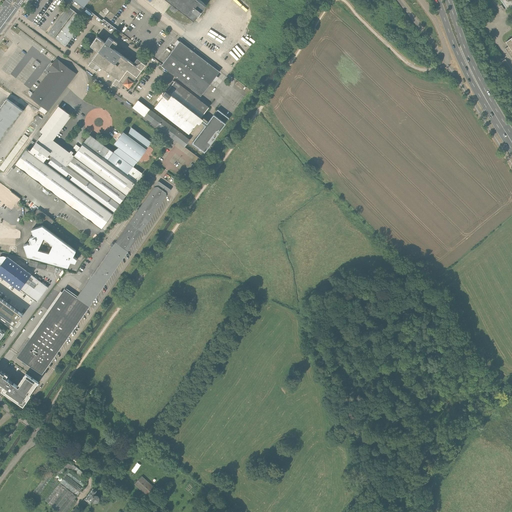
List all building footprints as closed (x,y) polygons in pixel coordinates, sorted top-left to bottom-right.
[(207,5),(199,0),(168,0),(173,4),(170,8),(173,9),(175,11),(178,7),(195,20),(207,5)] [(68,7),(48,33),(66,46),(75,34),(71,31),(81,17),(68,7)] [(97,36),(90,45),(98,51),(91,61),(88,65),(93,68),(93,67),(97,70),(100,66),(114,76),(117,78),(113,83),(116,86),(117,85),(120,87),(124,82),(129,86),(143,68),(146,64),(138,58),(134,64),(113,48),(117,43),(109,37),(105,42),(104,41),(97,36)] [(162,65),(161,66),(201,96),(220,71),(180,41),(162,65)] [(48,75),(30,98),(42,107),(39,111),(45,114),(76,74),(56,58),(52,64),(50,62),(49,65),(43,72),(48,75)] [(208,106),(174,80),(164,92),(162,95),(163,97),(155,108),(189,134),(198,123),(200,125),(201,123),(203,121),(199,118),(208,106)] [(0,142),(23,111),(7,99),(0,107),(0,142)] [(138,101),(133,107),(173,139),(201,160),(206,153),(193,143),(138,101)] [(27,148),(15,164),(101,228),(142,173),(133,167),(127,175),(107,160),(84,143),(74,155),(72,154),(74,152),(71,150),(69,152),(53,140),(71,115),(59,106),(40,131),(40,130),(36,135),(40,138),(35,144),(32,141),(30,144),(27,149),(27,148)] [(206,126),(193,143),(206,153),(231,120),(218,110),(207,124),(205,122),(203,121),(201,123),(203,124),(206,126)] [(43,119),(37,115),(32,122),(32,123),(31,125),(35,129),(43,119)] [(113,152),(107,160),(127,175),(133,167),(151,143),(131,127),(128,135),(123,131),(121,135),(119,138),(116,141),(114,144),(119,147),(113,152)] [(28,138),(24,134),(0,167),(0,169),(3,172),(28,138)] [(90,134),(84,143),(107,160),(113,152),(94,138),(92,136),(90,134)] [(30,338),(17,357),(42,374),(51,361),(167,196),(166,195),(168,194),(170,190),(170,189),(159,181),(158,181),(155,186),(155,187),(154,187),(141,206),(77,297),(65,289),(60,295),(58,294),(28,337),(30,338)] [(6,201),(5,200),(11,191),(3,185),(1,188),(0,186),(0,205),(1,206),(2,206),(3,207),(4,206),(6,205),(6,204),(7,203),(6,202),(6,201)] [(37,209),(34,214),(51,227),(55,222),(37,209)] [(30,236),(31,241),(29,242),(29,241),(24,242),(28,253),(68,264),(71,259),(76,260),(77,257),(73,254),(77,248),(43,223),(32,227),(34,231),(35,233),(31,235),(30,236)] [(23,237),(16,237),(17,230),(0,228),(0,238),(16,239),(17,240),(19,241),(21,241),(23,240),(23,237)] [(0,274),(37,302),(48,287),(7,257),(0,266),(0,274)] [(0,289),(0,308),(14,318),(23,306),(13,299),(11,302),(6,299),(9,295),(0,289)] [(0,384),(1,385),(2,384),(5,386),(2,390),(23,406),(31,395),(30,394),(39,382),(26,373),(18,385),(6,377),(8,374),(0,368),(0,384)] [(55,465),(34,491),(60,511),(67,511),(76,500),(74,499),(87,483),(81,479),(85,474),(66,459),(59,468),(55,465)] [(137,475),(145,461),(141,459),(133,472),(137,475)] [(145,475),(138,483),(153,497),(160,489),(145,475)] [(85,499),(91,503),(93,501),(93,502),(94,502),(95,503),(96,503),(98,503),(99,502),(99,501),(100,500),(100,499),(99,497),(98,496),(97,495),(96,495),(94,496),(94,494),(96,491),(93,488),(85,499)] [(80,505),(86,509),(91,503),(85,499),(80,505)]
